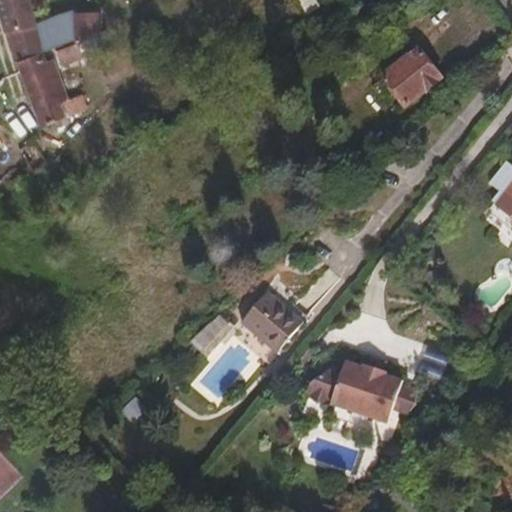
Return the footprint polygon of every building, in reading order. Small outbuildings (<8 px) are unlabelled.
[(33,18),(26,0),(0,0),(0,8),(7,29),(36,27),(46,52),(75,41),(77,44),(100,35),(100,13),(76,14),(75,11),(35,21),(33,18)] [(298,0),(307,15),(321,7),(316,0),(298,0)] [(46,52),(36,27),(7,29),(19,62),(44,53),(46,52)] [(441,77),(419,49),(384,76),(407,105),(441,77)] [(68,98),(53,60),(52,58),(46,61),(44,53),(19,62),(42,126),(44,127),(66,116),(62,103),(67,100),(68,98)] [(54,163),(37,138),(13,153),(31,178),(54,163)] [(511,191),(489,221),(511,238),(511,191)] [(268,352),(299,321),(266,289),(236,319),(268,352)] [(213,320),(191,344),(207,359),(229,335),(213,320)] [(339,369),(342,360),(330,357),(302,374),(306,380),(328,365),(339,369)] [(389,408),(398,385),(399,380),(371,370),(371,366),(367,364),(361,362),(357,365),(342,360),(339,369),(328,365),(306,380),(303,390),(314,398),(328,399),(328,403),(384,423),(385,421),(389,408)] [(411,402),(411,390),(398,385),(389,408),(403,412),(411,402)]
